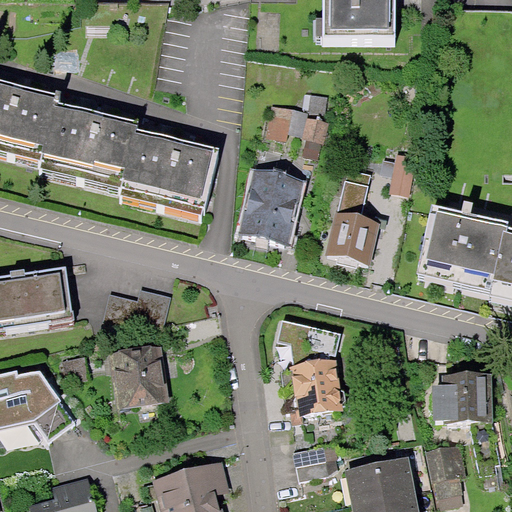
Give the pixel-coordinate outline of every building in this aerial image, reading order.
[(400,0),(322,0),(323,47),(400,48),(400,0)] [(60,108),(0,91),(0,160),(43,172),(58,115),(60,108)] [(125,197),(141,137),(58,115),(43,172),(42,175),(125,197)] [(206,228),(224,159),(141,137),(125,197),(123,206),(206,228)] [(304,187),(255,177),(240,240),(288,253),(304,187)] [(344,184),(326,258),(371,271),(383,231),(362,224),(371,191),(344,184)] [(511,233),(428,214),(415,271),(417,283),(494,300),(494,305),(511,308),(511,233)] [(66,276),(0,285),(0,335),(74,325),(66,276)] [(135,305),(109,297),(95,344),(164,329),(172,299),(139,292),(135,305)] [(157,353),(111,360),(120,414),(170,407),(157,353)] [(86,361),(63,363),(65,386),(88,384),(86,361)] [(338,368),(289,379),(301,428),(350,417),(338,368)] [(0,436),(33,429),(61,409),(41,379),(19,384),(18,378),(0,382),(0,436)] [(494,383),(447,386),(449,433),(496,430),(494,383)] [(460,452),(426,458),(431,490),(466,484),(460,452)] [(221,464),(153,483),(160,511),(222,511),(218,497),(230,493),(221,464)] [(419,511),(410,466),(349,478),(355,511),(419,511)] [(97,511),(92,493),(30,510),(30,511),(97,511)]
